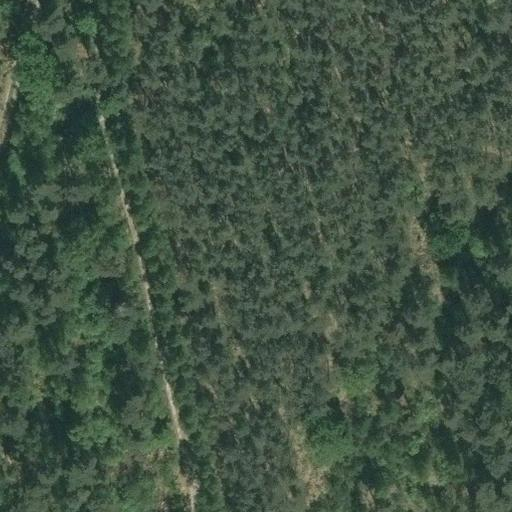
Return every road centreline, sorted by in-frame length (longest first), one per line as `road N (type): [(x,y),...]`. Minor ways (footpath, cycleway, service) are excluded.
road 1 (track): [(199,511),(107,99),(97,0)]
road 2 (track): [(46,0),(0,131)]
